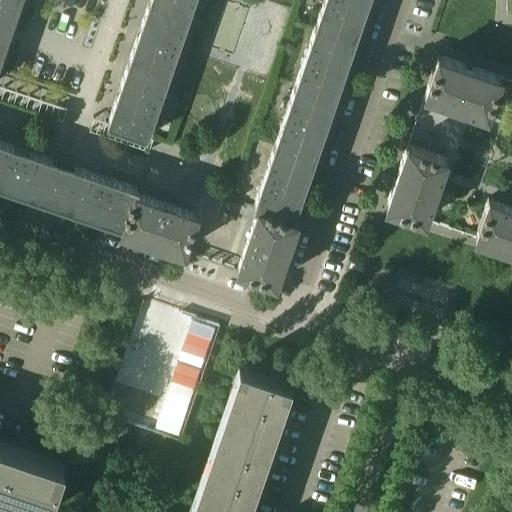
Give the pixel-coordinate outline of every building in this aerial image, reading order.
[(0,0),(0,21),(10,25),(18,0),(0,0)] [(184,23),(191,0),(148,0),(145,10),(184,23)] [(352,38),(361,12),(327,0),(321,0),(313,24),(352,38)] [(327,0),(361,12),(365,0),(327,0)] [(173,55),(184,23),(145,10),(134,41),(173,55)] [(0,54),(10,25),(0,21),(0,54)] [(342,67),(352,38),(313,24),(303,54),(342,67)] [(162,86),(173,55),(134,41),(124,72),(162,86)] [(331,100),(342,67),(303,54),(292,87),(331,100)] [(454,104),(467,65),(436,54),(423,93),(454,104)] [(485,115),(498,76),(467,65),(454,104),(485,115)] [(153,113),(162,86),(124,72),(114,100),(153,113)] [(321,131),(331,100),(292,87),(281,118),(321,131)] [(145,136),(153,113),(114,100),(106,123),(145,136)] [(311,159),(321,131),(281,118),(272,146),(311,159)] [(0,184),(9,188),(23,148),(0,140),(0,184)] [(434,188),(445,157),(406,144),(395,175),(434,188)] [(301,189),(311,159),(272,146),(262,176),(301,189)] [(38,197),(51,158),(23,148),(9,188),(38,197)] [(60,205),(73,165),(64,160),(51,158),(38,197),(60,205)] [(89,215),(102,175),(73,165),(60,205),(89,215)] [(122,229),(135,191),(136,187),(102,175),(89,215),(121,226),(120,229),(122,229)] [(424,219),(434,188),(395,175),(384,206),(424,219)] [(291,218),(301,189),(262,176),(251,207),(255,208),(294,221),(295,219),(291,218)] [(152,240),(165,201),(135,191),(122,229),(152,240)] [(505,247),(511,225),(511,206),(487,197),(473,236),(505,247)] [(196,212),(165,201),(152,240),(183,250),(196,212)] [(284,251),(294,221),(255,208),(245,238),(284,251)] [(274,281),(284,251),(245,238),(235,268),(274,281)] [(259,455),(284,382),(241,367),(216,440),(259,455)] [(240,511),(259,455),(216,440),(191,511),(240,511)] [(0,497),(41,511),(45,511),(60,470),(0,449),(0,497)]
